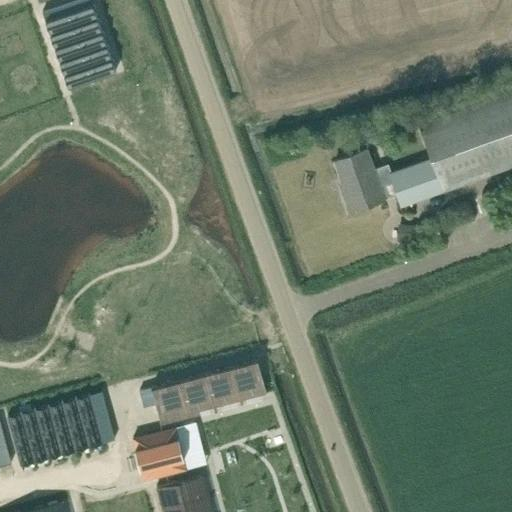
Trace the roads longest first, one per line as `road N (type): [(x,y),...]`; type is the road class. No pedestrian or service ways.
road 1 (unclassified): [(358,511),(175,0)]
road 2 (residential): [(0,490),(127,456)]
